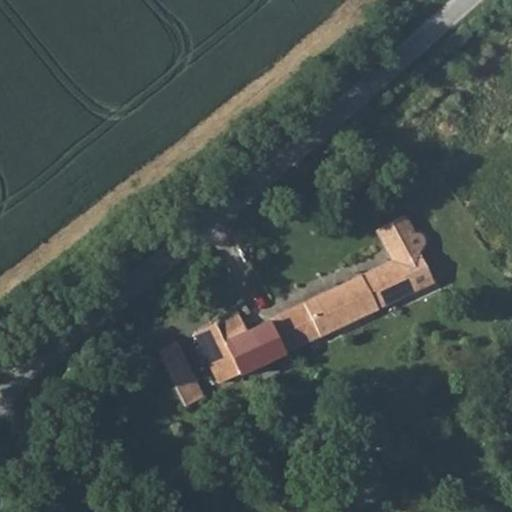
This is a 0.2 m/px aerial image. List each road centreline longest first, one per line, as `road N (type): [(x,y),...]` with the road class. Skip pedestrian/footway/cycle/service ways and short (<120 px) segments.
road 1 (unclassified): [(0,404),(14,381),(464,0)]
road 2 (track): [(382,0),(0,288)]
